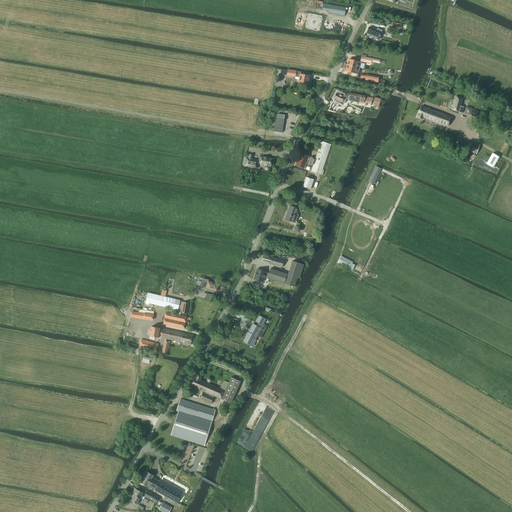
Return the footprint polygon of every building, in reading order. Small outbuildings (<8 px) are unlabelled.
[(323,4),(322,10),(330,11),(330,13),(344,15),(345,7),(331,5),(323,4)] [(368,27),(365,35),(377,40),(378,40),(381,34),(382,30),(377,29),(376,30),(368,27)] [(349,59),(347,65),(359,68),(361,62),(349,59)] [(347,65),(345,71),(358,74),(359,68),(347,65)] [(361,75),(360,78),(365,79),(365,80),(365,81),(366,81),(368,82),(369,82),(378,83),(378,82),(378,81),(379,77),(367,75),(366,74),(365,76),(361,75)] [(300,77),(299,83),(307,85),(309,77),(301,75),(300,75),(300,77)] [(338,91),(334,98),(344,103),(346,99),(348,99),(363,102),(371,104),(372,100),(373,98),(352,94),(349,94),(345,94),(343,93),(342,93),(343,91),(341,90),(340,92),(338,91)] [(455,96),(451,110),(459,112),(462,113),(464,107),(461,106),(463,99),(455,96)] [(447,126),(451,117),(421,106),(416,117),(424,120),(424,117),(447,126)] [(277,114),(274,132),(281,133),(285,115),(277,114)] [(320,175),(330,145),(321,141),(310,172),(320,175)] [(468,143),(466,149),(477,152),(479,146),(468,143)] [(311,167),(314,158),(310,157),(308,157),(308,156),(301,153),(296,165),(298,166),(298,167),(301,168),(302,167),(304,168),(306,163),(307,164),(307,165),(311,167)] [(492,153),(486,164),(493,168),(499,157),(492,153)] [(245,161),(244,166),(257,168),(258,163),(260,164),(271,166),(272,159),(262,156),(261,157),(259,157),(258,160),(257,160),(252,159),(253,155),(249,154),(247,162),(245,161)] [(371,175),(368,181),(373,184),(376,178),(381,168),(375,165),(371,175)] [(306,177),(303,187),(311,190),(314,180),(306,177)] [(302,208),(303,207),(294,204),(293,207),(289,206),(285,219),(295,222),(298,215),(296,214),(298,209),(301,210),(302,208)] [(350,268),(353,261),(341,255),(338,262),(350,268)] [(271,258),(263,256),(262,261),(270,263),(270,264),(282,267),(284,260),(272,257),(271,258)] [(267,272),(265,278),(285,284),(294,287),(297,278),(299,278),(303,265),(292,261),(288,274),(270,268),(268,273),(267,272)] [(257,269),(254,279),(261,281),(262,278),(265,279),(265,278),(267,272),(264,272),(264,271),(257,269)] [(201,281),(199,285),(202,286),(216,291),(218,284),(208,281),(208,280),(203,278),(202,282),(201,281)] [(178,310),(180,301),(174,299),(164,297),(160,296),(148,293),(146,302),(178,310)] [(131,312),(130,318),(152,321),(153,315),(131,312)] [(183,329),(186,316),(166,312),(163,324),(183,329)] [(247,336),(245,339),(253,343),(257,336),(261,338),(267,326),(264,324),(266,319),(259,316),(257,321),(258,322),(256,325),(253,324),(248,334),(247,333),(246,336),(247,336)] [(151,326),(149,336),(158,338),(161,339),(161,338),(160,337),(162,328),(160,328),(151,326)] [(162,328),(160,337),(161,338),(191,344),(193,335),(162,328)] [(142,339),(139,348),(156,353),(158,344),(142,339)] [(166,356),(170,342),(165,341),(161,355),(166,356)] [(197,375),(191,386),(203,392),(200,399),(210,403),(213,398),(213,396),(231,404),(241,382),(231,377),(228,383),(223,381),(219,389),(200,380),(201,377),(197,375)] [(182,413),(192,416),(193,415),(212,421),(215,410),(180,400),(177,411),(178,412),(182,413)] [(211,422),(192,416),(182,413),(178,412),(171,435),(204,445),(211,422)] [(147,472),(141,483),(147,486),(177,502),(183,491),(162,479),(160,482),(160,481),(152,477),(153,475),(147,472)] [(136,489),(133,494),(139,498),(142,492),(136,489)] [(147,491),(144,496),(156,503),(157,501),(158,498),(147,491)] [(134,495),(131,501),(137,504),(138,502),(141,503),(142,502),(145,504),(146,502),(143,500),(140,499),(140,498),(139,498),(133,494),(132,494),(134,495)] [(162,502),(159,510),(163,511),(168,511),(171,507),(162,502)]
